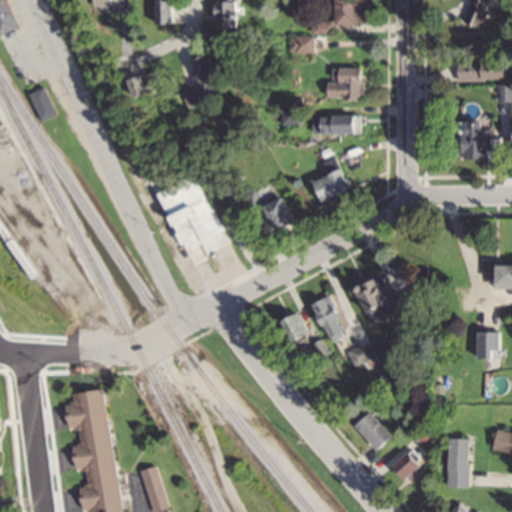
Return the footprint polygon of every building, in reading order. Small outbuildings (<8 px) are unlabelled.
[(159,0),(160,23),(177,23),(177,0),(159,0)] [(334,0),(335,23),(357,23),(357,10),(366,10),(366,0),(334,0)] [(470,0),(472,23),(484,23),(483,0),(470,0)] [(216,28),(237,28),(237,1),(216,1),(216,28)] [(327,31),(327,21),(313,21),(313,31),(327,31)] [(314,35),(290,35),(290,52),(314,52),(314,35)] [(196,60),(204,83),(221,77),(213,54),(196,60)] [(458,79),(508,79),(508,60),(458,60),(458,79)] [(342,66),(342,81),(329,81),(329,98),(365,98),(365,66),(342,66)] [(170,91),(165,72),(139,78),(143,98),(170,91)] [(213,99),(205,83),(186,93),(194,109),(213,99)] [(283,123),(297,123),(297,109),(283,109),(283,123)] [(360,116),(315,116),(315,133),(360,133),(360,116)] [(486,122),(466,122),(466,157),(496,158),(497,130),(486,130),(486,122)] [(328,202),(356,189),(346,168),(319,181),(328,202)] [(215,215),(196,174),(160,191),(187,249),(235,227),(227,210),(215,215)] [(265,205),(276,228),(297,219),(286,195),(265,205)] [(497,285),(511,285),(511,261),(497,261),(497,285)] [(400,313),(384,274),(360,284),(376,323),(400,313)] [(334,340),(351,331),(331,295),(315,304),(334,340)] [(298,344),(316,333),(302,311),(285,322),(298,344)] [(481,357),(505,357),(505,330),(481,330),(481,357)] [(377,359),(371,342),(351,348),(356,366),(377,359)] [(124,511),(108,388),(76,392),(77,401),(69,403),(72,427),(81,425),(83,443),(75,444),(78,468),(88,467),(90,484),(82,485),(85,509),(95,507),(95,511),(124,511)] [(395,435),(372,411),(357,424),(380,449),(395,435)] [(493,448),(511,452),(511,430),(499,427),(493,448)] [(470,486),(470,437),(448,437),(448,486),(470,486)] [(427,463),(412,448),(396,464),(411,479),(427,463)] [(161,511),(173,509),(160,464),(143,469),(155,511),(161,511)] [(481,511),(480,510),(476,511),(470,511),(462,501),(447,511),(481,511)]
